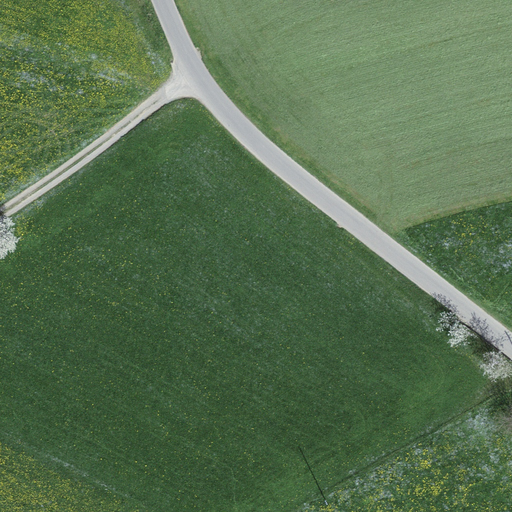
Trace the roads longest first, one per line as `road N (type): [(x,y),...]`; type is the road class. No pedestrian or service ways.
road 1 (unclassified): [(159,0),(187,66),(287,173),(511,361)]
road 2 (track): [(187,66),(162,94),(0,217)]
